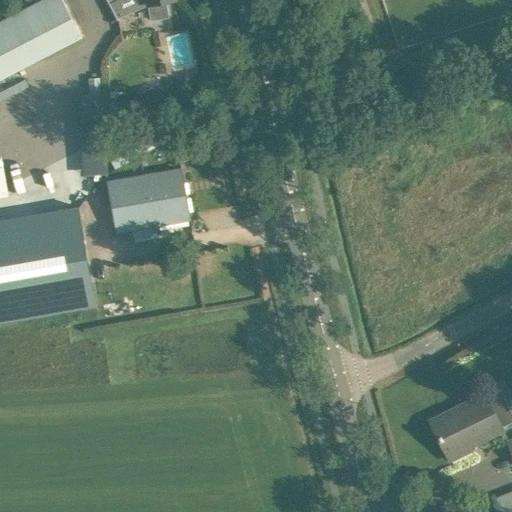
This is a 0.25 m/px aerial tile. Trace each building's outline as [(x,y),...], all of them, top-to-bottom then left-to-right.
[(64,0),(40,0),(0,21),(0,78),(83,35),(64,0)] [(147,0),(149,3),(152,20),(169,16),(166,1),(170,0),(108,0),(110,3),(116,0),(147,0)] [(101,77),(89,78),(90,94),(101,93),(102,93),(101,77)] [(159,90),(131,105),(142,125),(170,110),(159,90)] [(45,185),(87,165),(66,123),(0,155),(0,184),(4,193),(41,176),(45,185)] [(134,138),(108,151),(117,168),(143,155),(134,138)] [(182,168),(162,172),(108,181),(117,231),(190,218),(182,168)] [(79,206),(0,219),(0,321),(96,305),(79,206)] [(485,393),(461,405),(431,420),(451,459),(471,449),(469,446),(503,429),(485,393)] [(511,511),(511,491),(495,498),(501,511),(511,511)]
